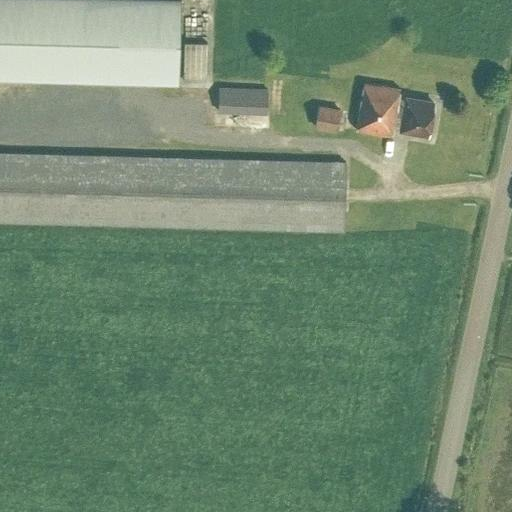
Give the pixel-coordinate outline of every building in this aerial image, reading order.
[(0,0),(0,76),(178,81),(180,0),(0,0)] [(256,70),(288,70),(288,52),(256,52),(256,70)] [(403,109),(396,108),(400,86),(364,80),(355,127),(390,133),(392,122),(400,123),(399,125),(427,130),(432,100),(406,95),(403,109)] [(214,105),(255,106),(256,83),(215,83),(214,105)] [(335,129),(339,106),(318,102),(314,125),(335,129)] [(0,149),(0,218),(343,228),(345,159),(0,149)]
